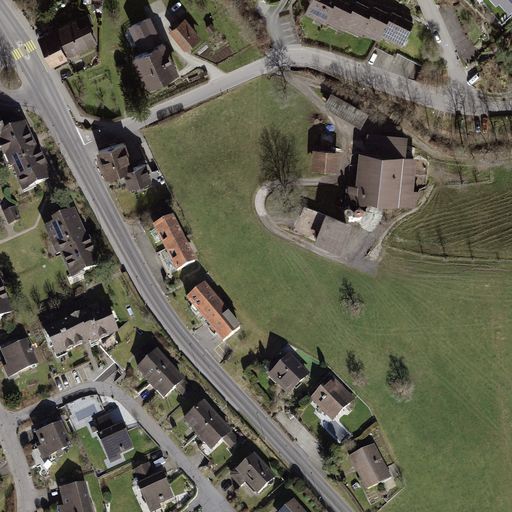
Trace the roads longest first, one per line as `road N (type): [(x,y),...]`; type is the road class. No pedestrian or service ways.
road 1 (tertiary): [(344,511),(172,322),(74,148)]
road 2 (residential): [(74,148),(293,57),(470,110)]
road 3 (track): [(278,61),(343,134),(344,171),(331,179),(270,182),(261,216),(344,259),(361,234)]
road 4 (residential): [(0,424),(88,386),(110,389),(224,511)]
road 5 (track): [(293,76),(346,93),(432,153),(460,160),(511,155)]
road 6 (tertiary): [(74,148),(16,38)]
